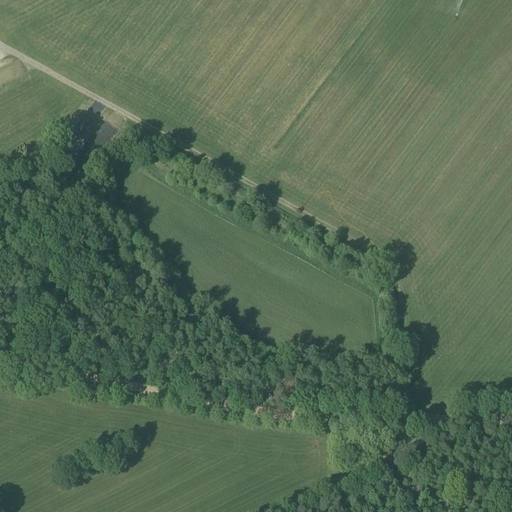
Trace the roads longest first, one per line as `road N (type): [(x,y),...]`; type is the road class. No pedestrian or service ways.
road 1 (track): [(511,420),(291,412),(0,356)]
road 2 (track): [(267,511),(438,419)]
